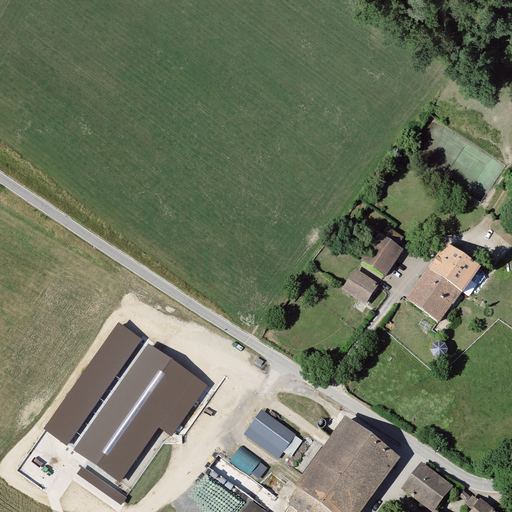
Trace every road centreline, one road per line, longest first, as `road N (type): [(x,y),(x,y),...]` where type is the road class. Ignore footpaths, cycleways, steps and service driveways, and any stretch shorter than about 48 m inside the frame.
road 1 (unclassified): [(511,484),(467,480),(0,177)]
road 2 (track): [(327,389),(440,240),(472,239),(511,182)]
